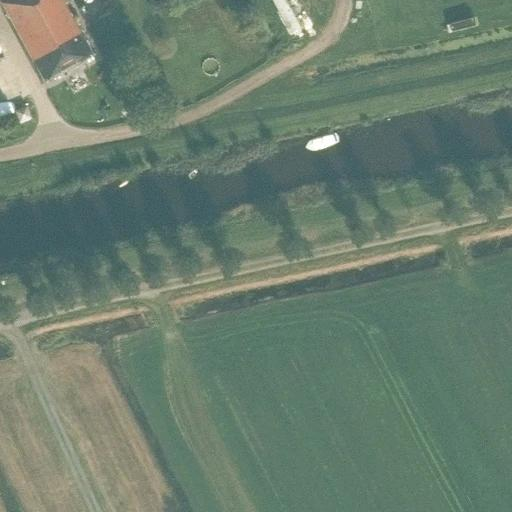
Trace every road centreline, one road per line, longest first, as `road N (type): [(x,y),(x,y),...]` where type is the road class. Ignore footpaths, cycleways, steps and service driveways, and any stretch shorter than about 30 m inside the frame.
road 1 (unclassified): [(0,323),(511,210)]
road 2 (unclassified): [(0,156),(208,112),(261,76)]
